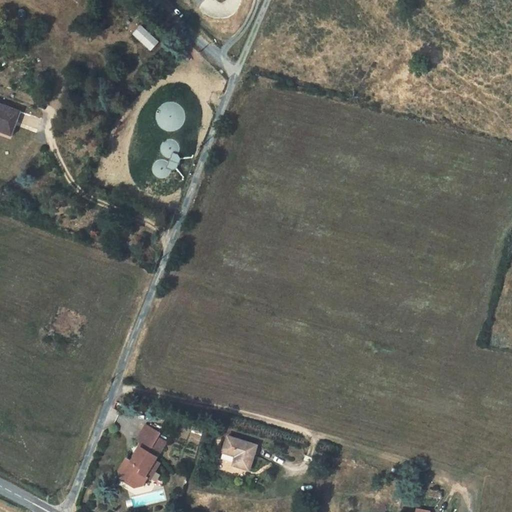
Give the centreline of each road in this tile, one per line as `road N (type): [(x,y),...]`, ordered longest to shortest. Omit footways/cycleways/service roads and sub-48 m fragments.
road 1 (residential): [(231,74),(65,511)]
road 2 (unknown): [(168,236),(74,182),(33,125)]
